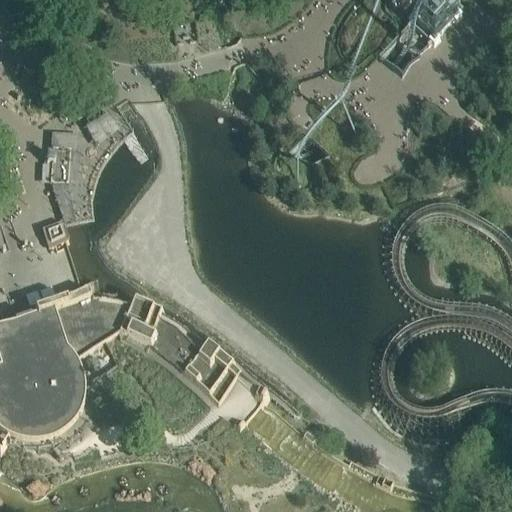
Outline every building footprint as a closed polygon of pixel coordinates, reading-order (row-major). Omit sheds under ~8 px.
[(446,0),(432,0),(411,23),(434,46),(463,16),(446,0)] [(70,190),(50,189),(61,228),(66,226),(94,223),(93,213),(92,204),(93,198),(96,187),(99,179),(102,171),(106,164),(111,158),(116,152),(120,147),(124,143),(141,165),(148,161),(120,113),(117,108),(79,133),(51,132),(51,144),(55,147),(70,148),(70,190)] [(50,189),(70,190),(70,148),(55,147),(54,160),(47,159),(46,168),(51,169),(50,189)] [(43,234),(49,252),(68,246),(61,228),(51,231),(43,234)] [(0,460),(10,446),(20,449),(29,451),(41,450),(52,447),(64,439),(72,432),(78,423),(81,416),(83,407),(84,396),(82,384),(78,374),(74,368),(119,338),(142,349),(156,359),(172,369),(186,381),(203,395),(236,422),(231,429),(236,433),(240,437),(246,430),(268,449),(284,427),(263,410),(269,403),(207,353),(204,357),(202,360),(177,338),(167,331),(160,327),(143,319),(133,314),(115,308),(105,306),(94,306),(90,294),(78,298),(52,305),(32,311),(33,321),(24,323),(4,330),(4,331),(0,332),(0,460)]
